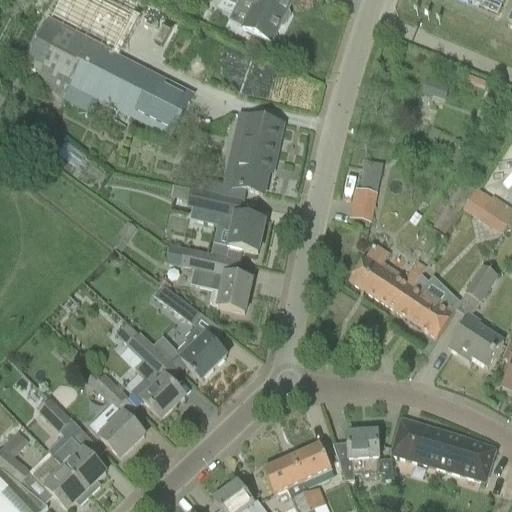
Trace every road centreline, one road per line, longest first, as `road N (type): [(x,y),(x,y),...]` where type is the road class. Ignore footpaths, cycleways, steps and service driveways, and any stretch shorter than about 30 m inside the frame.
road 1 (unclassified): [(283,388),(295,288),(371,0)]
road 2 (unclassified): [(511,438),(402,394),(283,388)]
road 3 (unclassified): [(142,511),(252,406),(283,388)]
